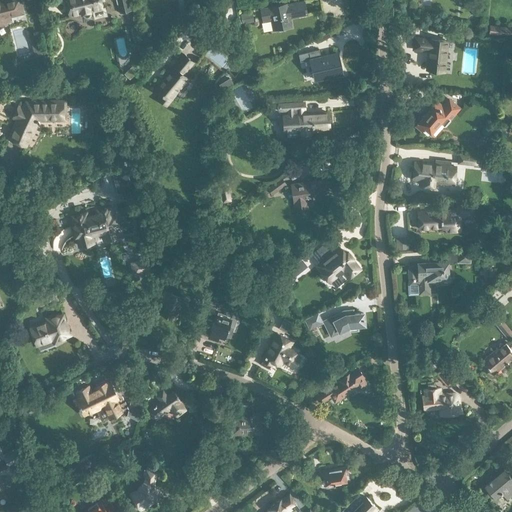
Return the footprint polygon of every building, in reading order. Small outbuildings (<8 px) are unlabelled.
[(0,16),(8,15),(8,16),(23,12),(19,0),(7,0),(4,1),(4,3),(0,4),(0,16)] [(102,8),(99,0),(64,0),(69,16),(81,13),(81,14),(82,15),(82,16),(83,16),(84,17),(85,17),(86,17),(87,17),(88,17),(88,16),(89,16),(90,15),(90,14),(90,13),(90,12),(90,11),(102,8)] [(117,0),(120,12),(132,9),(129,0),(117,0)] [(286,27),(290,26),(289,18),(307,14),(304,1),(260,9),(262,21),(270,19),(273,30),(279,28),(279,31),(287,29),(286,27)] [(254,21),(252,12),(240,15),(242,24),(254,21)] [(511,27),(490,24),(488,34),(511,36),(511,27)] [(331,36),(329,32),(318,38),(320,42),(331,36)] [(41,33),(29,36),(34,57),(42,55),(40,47),(44,46),(41,33)] [(430,40),(414,38),(413,48),(429,50),(427,69),(444,71),(447,41),(430,39),(430,40)] [(337,44),(338,52),(317,56),(320,76),(348,71),(344,43),(337,44)] [(171,68),(173,69),(155,89),(161,94),(157,99),(165,105),(174,94),(173,93),(186,78),(181,74),(192,62),(182,54),(171,68)] [(135,62),(124,73),(129,79),(141,67),(146,66),(144,58),(135,60),(135,62)] [(230,77),(224,80),(227,86),(233,82),(230,77)] [(445,127),(461,108),(449,97),(442,104),(432,96),(426,102),(431,106),(417,122),(417,123),(414,126),(421,132),(424,129),(431,134),(440,123),(445,127)] [(64,101),(26,102),(10,136),(25,144),(37,120),(37,121),(38,122),(39,121),(38,120),(64,119),(64,101)] [(278,103),(278,111),(288,111),(288,115),(283,115),(284,130),(300,129),(300,136),(309,135),(309,129),(329,127),(328,112),(303,114),(302,110),(305,110),(304,102),(278,103)] [(219,117),(226,113),(223,107),(215,111),(219,117)] [(480,155),(458,153),(457,164),(479,166),(480,155)] [(481,168),(487,169),(487,171),(490,171),(491,169),(498,170),(499,162),(500,159),(482,157),(481,168)] [(413,160),(411,180),(418,181),(418,186),(435,188),(435,183),(454,185),(457,165),(450,164),(451,160),(435,159),(435,162),(413,160)] [(123,199),(134,196),(126,166),(111,169),(117,194),(121,193),(123,199)] [(282,177),(263,191),(266,195),(270,192),(272,194),(286,184),(282,177)] [(327,178),(290,183),(295,218),(309,215),(307,201),(314,200),(313,196),(329,194),(327,178)] [(69,207),(84,199),(78,189),(64,197),(69,207)] [(231,201),(230,193),(221,194),(222,202),(231,201)] [(70,214),(78,247),(95,243),(93,235),(101,233),(103,241),(120,236),(111,203),(94,208),(95,212),(88,214),(87,210),(70,214)] [(456,209),(417,212),(418,228),(445,227),(445,232),(458,231),(457,215),(461,215),(463,216),(466,215),(468,215),(471,215),(470,205),(456,206),(456,209)] [(324,242),(309,255),(317,265),(316,265),(322,271),(320,272),(326,280),(327,279),(329,283),(331,281),(336,287),(361,268),(354,260),(347,251),(345,252),(343,249),(342,250),(338,246),(336,248),(330,240),(324,242)] [(470,263),(470,252),(457,252),(456,262),(470,263)] [(438,260),(417,262),(418,294),(430,293),(430,283),(438,283),(438,279),(441,279),(443,281),(446,281),(450,277),(449,274),(448,272),(448,261),(448,259),(438,260)] [(225,261),(215,268),(221,276),(230,269),(225,261)] [(291,280),(301,271),(295,263),(279,276),(285,284),(290,279),(291,280)] [(222,279),(214,268),(209,283),(219,287),(222,279)] [(60,299),(66,294),(59,283),(47,291),(51,297),(57,294),(60,299)] [(175,309),(180,296),(170,292),(170,293),(151,285),(146,295),(166,303),(161,314),(176,320),(179,311),(175,309)] [(122,304),(133,296),(127,289),(117,297),(122,304)] [(269,300),(276,302),(279,291),(272,289),(269,300)] [(230,318),(223,316),(226,306),(216,302),(217,300),(210,297),(204,314),(214,317),(207,336),(216,339),(217,335),(223,337),(224,335),(230,338),(237,319),(230,317),(230,318)] [(349,314),(349,310),(344,311),(324,321),(331,335),(349,326),(350,331),(358,330),(358,325),(365,325),(363,313),(349,314)] [(65,322),(63,314),(46,317),(47,322),(31,328),(37,344),(53,338),(55,342),(70,334),(66,326),(65,322)] [(318,314),(306,320),(310,328),(322,322),(318,314)] [(284,318),(279,328),(289,334),(295,323),(284,318)] [(497,325),(510,340),(511,338),(511,330),(503,319),(497,325)] [(280,365),(282,361),(294,367),(300,357),(295,355),(297,351),(289,347),(292,341),(275,332),(275,333),(276,333),(274,337),(273,337),(272,338),(273,338),(262,359),(271,364),(273,361),(280,365)] [(494,350),(482,361),(493,374),(511,357),(511,345),(510,348),(506,343),(495,352),(494,350)] [(78,361),(80,364),(90,358),(88,355),(81,359),(78,361)] [(448,365),(441,370),(453,383),(459,378),(448,365)] [(331,385),(332,386),(316,396),(320,402),(331,396),(334,401),(356,387),(359,391),(366,385),(362,378),(364,377),(361,372),(357,375),(354,370),(331,385)] [(84,416),(103,407),(109,419),(123,412),(118,400),(120,399),(111,380),(108,382),(107,380),(93,387),(94,388),(92,389),(89,384),(74,391),(77,397),(75,398),(84,416)] [(423,390),(424,396),(422,396),(423,410),(440,408),(440,415),(459,413),(458,403),(457,397),(449,398),(447,399),(447,393),(440,394),(439,388),(435,389),(435,384),(427,385),(427,390),(423,390)] [(154,395),(159,401),(148,409),(155,418),(169,408),(175,416),(185,408),(172,392),(168,395),(163,389),(154,395)] [(138,421),(141,409),(129,406),(127,415),(138,421)] [(225,410),(218,406),(203,431),(212,436),(218,424),(223,427),(222,429),(236,438),(240,431),(251,437),(258,426),(247,420),(250,414),(235,406),(232,411),(226,408),(225,410)] [(132,451),(137,447),(133,442),(128,447),(132,451)] [(8,465),(19,460),(29,455),(27,451),(17,455),(15,450),(3,456),(8,465)] [(92,454),(78,461),(82,470),(96,462),(92,454)] [(9,465),(12,472),(19,469),(23,478),(34,473),(27,457),(9,465)] [(200,474),(190,460),(181,467),(191,481),(200,474)] [(346,465),(321,470),(323,482),(326,482),(327,490),(338,489),(337,480),(348,478),(346,465)] [(146,467),(146,470),(145,469),(145,470),(143,470),(142,476),(145,476),(143,485),(129,496),(139,510),(163,493),(159,488),(158,489),(157,487),(155,484),(157,469),(146,467)] [(504,469),(484,485),(495,499),(501,494),(500,493),(501,492),(507,500),(511,495),(511,475),(510,477),(504,469)] [(99,488),(100,487),(106,483),(99,474),(94,478),(92,479),(99,488)] [(114,495),(106,484),(100,488),(108,499),(114,495)] [(48,489),(39,495),(43,501),(52,495),(48,489)] [(268,511),(266,511),(286,511),(293,507),(296,505),(294,502),(288,495),(267,509),(268,511)] [(353,499),(342,511),(372,511),(376,508),(365,496),(358,504),(353,499)] [(107,511),(101,504),(99,502),(88,510),(89,511),(107,511)]
